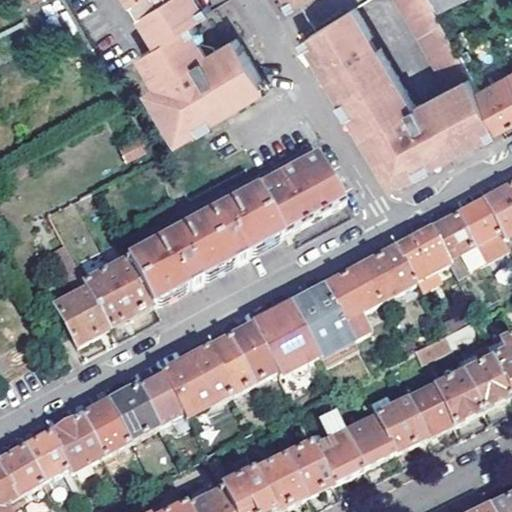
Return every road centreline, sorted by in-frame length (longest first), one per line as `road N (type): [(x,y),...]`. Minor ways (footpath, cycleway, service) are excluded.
road 1 (residential): [(393,228),(0,435)]
road 2 (residential): [(393,228),(247,0)]
road 3 (residential): [(511,451),(390,511)]
road 4 (residential): [(511,164),(393,228)]
